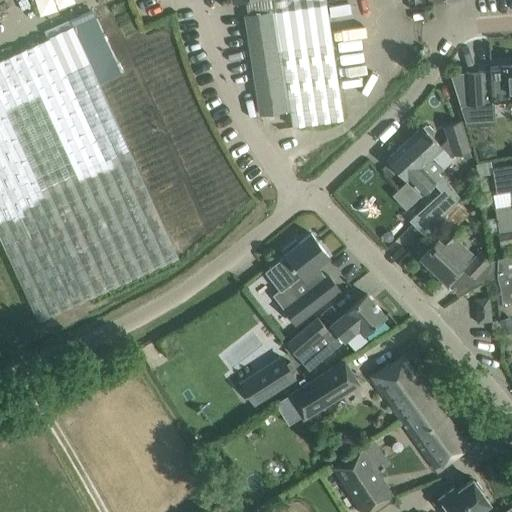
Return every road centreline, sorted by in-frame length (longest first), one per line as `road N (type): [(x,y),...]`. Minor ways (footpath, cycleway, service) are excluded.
road 1 (unclassified): [(0,389),(127,328),(215,274),(299,203)]
road 2 (residential): [(299,203),(334,223),(377,265),(511,423)]
road 3 (unclassified): [(299,203),(384,132),(472,29),(511,27)]
road 4 (residential): [(299,203),(252,156),(212,67),(199,0)]
